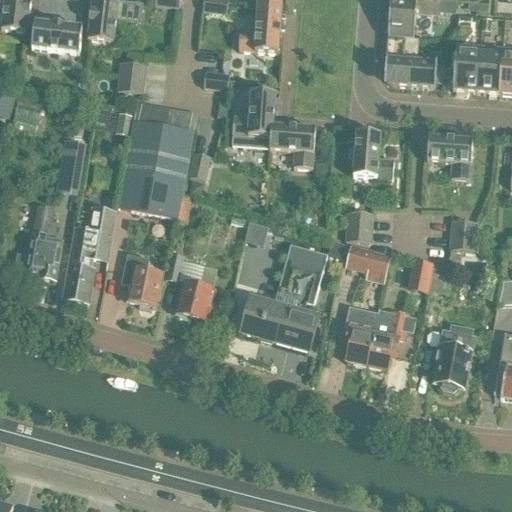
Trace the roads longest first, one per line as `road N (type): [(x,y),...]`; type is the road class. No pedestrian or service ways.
road 1 (unclassified): [(0,311),(453,441),(511,440)]
road 2 (residential): [(0,433),(282,508)]
road 3 (residential): [(368,0),(362,90),(381,110),(511,120)]
road 4 (residential): [(0,461),(186,511)]
